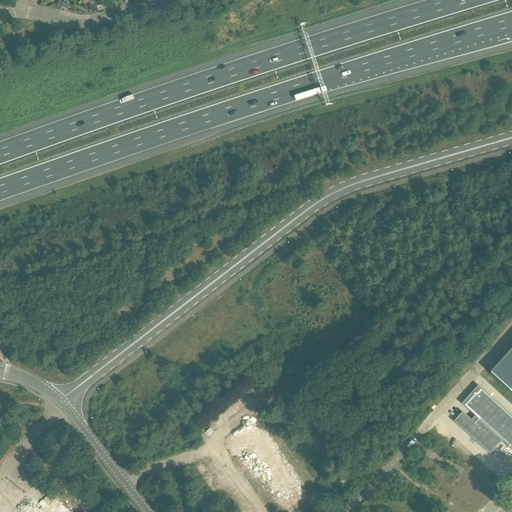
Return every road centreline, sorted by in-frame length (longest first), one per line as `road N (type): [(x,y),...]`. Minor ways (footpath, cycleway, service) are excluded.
road 1 (motorway): [(0,189),(511,25)]
road 2 (tertiary): [(60,400),(334,192),(511,138)]
road 3 (motorway): [(468,0),(0,156)]
road 4 (unknown): [(117,473),(212,449),(263,511)]
road 5 (residential): [(20,13),(83,26),(173,0)]
road 6 (unclassified): [(147,511),(60,400)]
